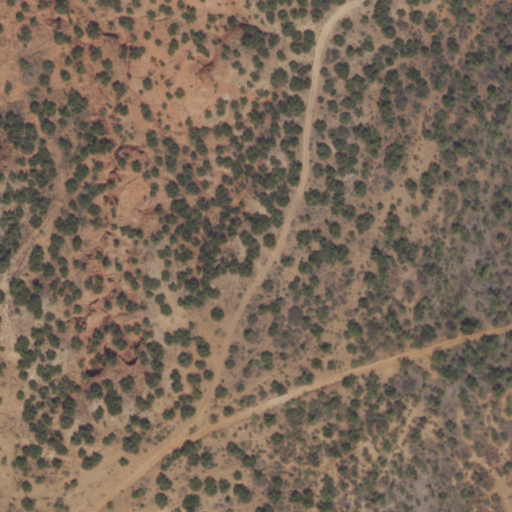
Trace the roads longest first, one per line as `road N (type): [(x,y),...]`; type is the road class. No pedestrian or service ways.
road 1 (track): [(335,0),(313,14),(191,309),(181,370),(75,511)]
road 2 (track): [(181,370),(511,311)]
